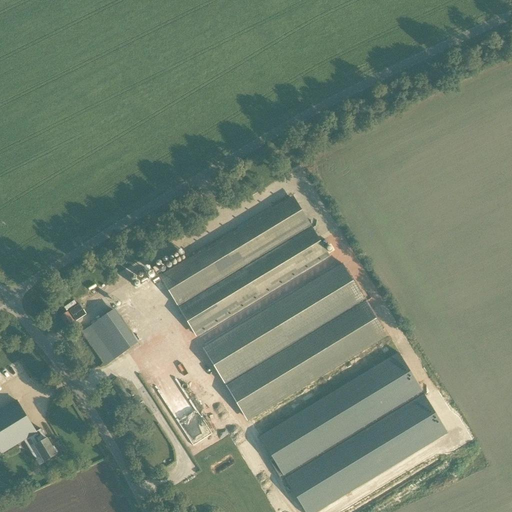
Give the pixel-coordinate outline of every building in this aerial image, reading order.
[(162,276),(198,336),(327,257),(291,198),(162,276)] [(384,330),(348,270),(346,271),(342,264),(202,349),(209,361),(212,359),(249,420),(387,337),(383,331),(384,330)] [(113,312),(86,329),(106,360),(133,344),(113,312)] [(61,317),(68,328),(75,324),(67,313),(61,317)] [(0,352),(0,361),(2,365),(18,356),(11,345),(0,352)] [(398,353),(260,438),(304,511),(317,511),(447,434),(398,353)] [(152,386),(159,399),(177,389),(170,376),(152,386)] [(2,377),(0,378),(0,396),(10,391),(2,377)] [(16,401),(0,411),(0,452),(1,455),(30,438),(35,446),(30,450),(36,460),(35,460),(37,463),(38,462),(39,465),(57,455),(56,453),(57,453),(54,447),(52,448),(47,439),(41,430),(36,433),(16,401),(16,402),(16,401)]
